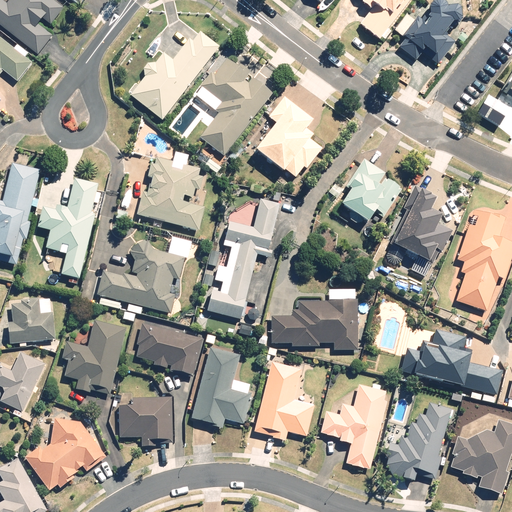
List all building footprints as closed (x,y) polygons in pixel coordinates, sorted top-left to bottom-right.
[(0,3),(0,31),(35,57),(51,36),(40,28),(43,24),(48,27),(60,11),(45,0),(7,0),(3,6),(0,3)] [(65,0),(78,9),(84,0),(65,0)] [(356,27),(377,43),(380,39),(384,41),(390,32),(387,30),(410,0),(350,0),(367,13),(356,27)] [(404,43),(398,50),(415,63),(420,56),(435,68),(453,45),(443,36),(449,28),(459,26),(458,11),(443,12),(442,5),(425,7),(425,10),(414,24),(405,17),(392,33),(404,43)] [(147,66),(142,72),(143,78),(126,98),(157,123),(216,50),(198,35),(191,43),(187,40),(168,62),(160,56),(152,66),(147,66)] [(30,65),(0,41),(0,75),(1,74),(15,85),(30,65)] [(220,161),(271,95),(225,60),(213,76),(211,74),(200,89),(219,103),(213,111),(218,115),(197,143),(220,161)] [(511,71),(498,94),(511,102),(511,71)] [(274,127),(251,157),(278,178),(283,172),(293,180),(300,172),(304,175),(321,152),(309,143),(313,139),(304,132),(312,122),(283,99),(266,121),(274,127)] [(244,151),(237,146),(226,160),(233,165),(244,151)] [(139,195),(134,219),(197,232),(202,210),(179,205),(181,198),(190,200),(192,192),(199,193),(201,181),(195,179),(196,171),(183,168),(186,158),(173,155),(172,163),(155,160),(153,169),(147,168),(143,186),(148,187),(146,196),(142,195),(139,195)] [(348,194),(338,210),(364,227),(374,212),(383,217),(399,193),(381,181),(384,177),(362,163),(343,191),(348,194)] [(0,264),(14,268),(14,265),(8,263),(18,219),(26,221),(37,174),(10,168),(1,202),(0,203),(0,264)] [(59,278),(78,282),(92,217),(90,216),(97,186),(50,176),(43,207),(52,209),(51,213),(38,210),(34,230),(49,233),(45,252),(64,257),(59,278)] [(334,185),(327,194),(335,200),(342,190),(334,185)] [(404,214),(386,247),(389,249),(384,258),(394,263),(399,255),(413,263),(411,267),(426,276),(437,256),(438,256),(451,235),(436,226),(440,220),(427,213),(435,200),(414,188),(400,212),(404,214)] [(208,291),(202,314),(238,322),(254,258),(268,262),(270,254),(267,254),(278,206),(259,201),(252,229),(223,224),(220,248),(228,249),(224,268),(216,266),(212,283),(220,285),(217,294),(208,291)] [(318,207),(290,204),(287,237),(314,240),(318,207)] [(504,220),(469,216),(461,239),(463,239),(455,260),(456,274),(450,292),(455,304),(486,313),(495,285),(501,286),(511,253),(511,246),(496,243),(504,220)] [(102,273),(94,297),(170,317),(175,298),(169,296),(172,283),(176,284),(182,261),(185,261),(190,246),(171,241),(167,255),(137,247),(129,277),(102,273)] [(6,325),(7,345),(52,343),(51,301),(19,302),(19,306),(10,306),(11,325),(6,325)] [(356,353),(357,302),(338,302),(338,306),(297,306),(297,312),(290,312),(290,320),(269,319),(268,346),(289,347),(289,349),(318,349),(318,346),(332,346),(332,352),(356,353)] [(108,395),(124,330),(92,322),(86,350),(64,344),(60,362),(65,364),(62,379),(78,383),(75,392),(86,395),(88,390),(108,395)] [(201,342),(140,325),(134,348),(137,349),(134,359),(152,364),(151,368),(162,371),(163,367),(169,369),(167,375),(190,381),(201,342)] [(412,374),(410,380),(459,391),(460,388),(495,396),(500,374),(465,366),(466,359),(461,357),(465,341),(433,334),(429,351),(416,348),(416,352),(405,350),(400,371),(412,374)] [(238,359),(208,351),(189,421),(220,429),(222,421),(242,426),(250,396),(246,395),(248,386),(232,382),(238,359)] [(20,420),(44,366),(18,355),(9,373),(0,369),(0,389),(4,391),(0,399),(0,405),(14,412),(12,416),(20,420)] [(300,373),(268,365),(251,435),(283,443),(285,434),(304,439),(312,408),(292,403),(300,373)] [(369,472),(385,405),(381,404),(383,396),(356,389),(351,408),(339,405),(337,416),(324,413),(319,436),(337,441),(336,444),(350,447),(345,466),(369,472)] [(171,444),(171,400),(130,400),(130,407),(116,407),(116,440),(140,440),(140,450),(155,450),(155,444),(171,444)] [(436,457),(449,411),(426,405),(423,418),(417,417),(414,428),(407,426),(404,439),(399,438),(396,449),(388,447),(379,477),(412,486),(415,476),(434,481),(440,458),(436,457)] [(38,448),(22,460),(46,493),(54,487),(58,492),(67,485),(65,484),(82,471),(83,474),(103,459),(78,424),(52,421),(50,447),(41,453),(38,448)] [(504,473),(511,446),(511,427),(494,423),(491,434),(486,432),(465,441),(453,438),(444,467),(460,472),(459,476),(473,480),(474,478),(479,479),(475,490),(500,498),(507,474),(504,473)] [(44,511),(16,461),(0,469),(0,480),(1,483),(0,483),(0,503),(0,511),(44,511)]
